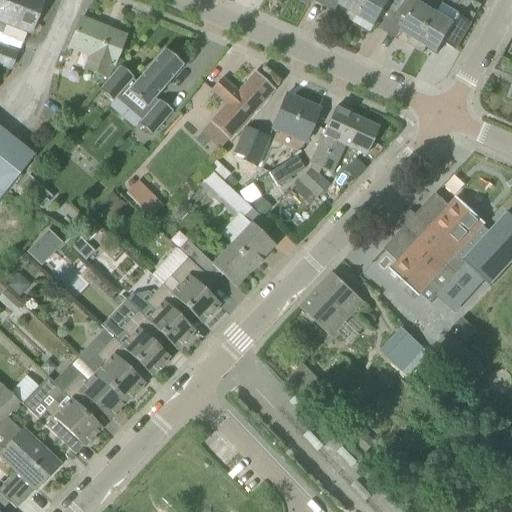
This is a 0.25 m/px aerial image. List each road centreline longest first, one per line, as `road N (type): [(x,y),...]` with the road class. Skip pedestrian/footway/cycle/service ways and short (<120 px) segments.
road 1 (tertiary): [(189,391),(440,114)]
road 2 (tertiary): [(440,114),(183,0)]
road 3 (tertiary): [(76,511),(189,391)]
road 4 (residential): [(298,511),(189,391)]
road 5 (tertiary): [(440,114),(509,0)]
